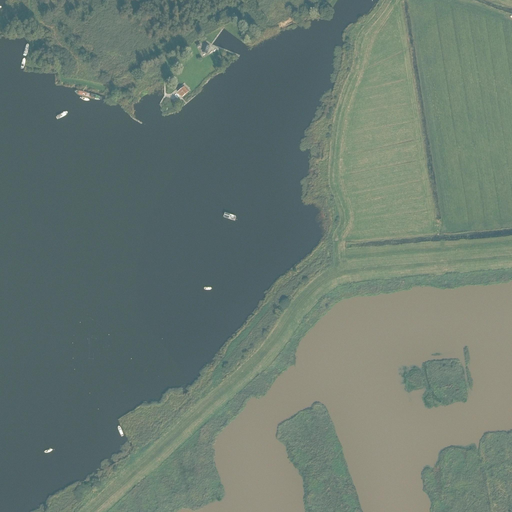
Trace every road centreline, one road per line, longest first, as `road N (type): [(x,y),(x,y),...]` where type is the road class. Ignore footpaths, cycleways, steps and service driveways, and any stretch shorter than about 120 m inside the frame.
road 1 (track): [(511,257),(332,276),(262,356),(92,511)]
road 2 (track): [(390,0),(365,32),(335,128),(340,273)]
